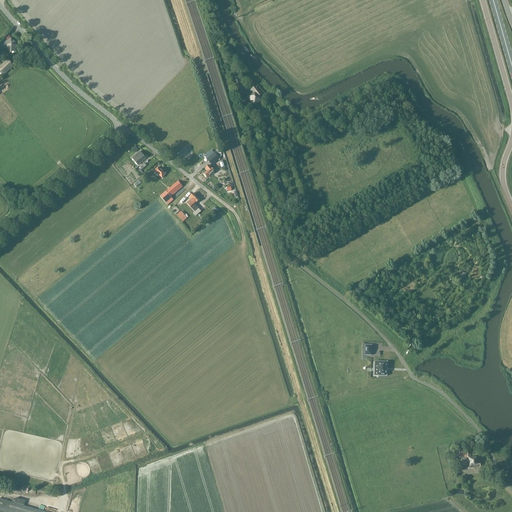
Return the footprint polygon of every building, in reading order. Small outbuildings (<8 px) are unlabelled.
[(10,38),(3,46),(4,47),(3,48),(5,49),(10,53),(11,52),(11,53),(13,51),(18,46),(10,38)] [(7,60),(0,66),(0,72),(3,76),(13,67),(7,60)] [(239,77),(237,78),(236,74),(231,76),(232,79),(238,97),(245,95),(239,77)] [(261,96),(263,94),(257,86),(250,91),(253,93),(247,97),(254,106),(263,99),(261,96)] [(222,155),(220,148),(214,153),(212,150),(204,156),(207,159),(212,165),(221,157),(220,156),(222,155)] [(132,158),(138,165),(146,159),(140,152),(132,158)] [(211,167),(209,165),(205,169),(207,171),(203,174),(207,178),(215,172),(217,169),(214,165),(211,167)] [(165,174),(157,167),(154,172),(162,178),(165,174)] [(166,192),(166,191),(160,197),(167,205),(173,200),(171,197),(173,195),(174,196),(176,194),(175,193),(182,187),(178,182),(166,192)] [(201,211),(198,209),(195,205),(199,200),(193,193),(190,197),(191,199),(190,201),(190,200),(187,204),(195,212),(193,214),(195,217),(201,211)] [(379,362),(375,362),(375,365),(379,366),(378,376),(386,376),(387,376),(387,371),(387,367),(387,363),(387,362),(379,362)] [(476,457),(468,457),(468,458),(469,468),(480,468),(479,463),(478,463),(478,460),(477,460),(476,457)] [(45,511),(0,498),(0,511),(45,511)]
